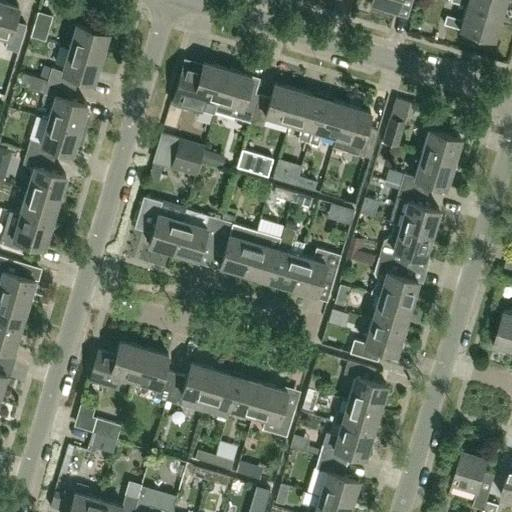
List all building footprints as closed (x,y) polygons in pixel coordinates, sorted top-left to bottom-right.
[(18,50),(27,23),(15,19),(19,4),(3,0),(0,0),(0,33),(8,36),(5,46),(18,50)] [(400,0),(371,0),(371,2),(375,3),(374,7),(384,10),(386,6),(397,9),(400,0)] [(502,15),(506,0),(451,0),(467,4),(502,15)] [(495,38),(502,15),(467,4),(462,19),(447,15),(445,23),(495,38)] [(45,39),(52,15),(38,10),(30,35),(45,39)] [(75,21),(68,46),(100,55),(107,31),(75,21)] [(93,80),(100,55),(68,46),(61,69),(51,66),(43,64),(39,75),(48,78),(48,79),(75,87),(78,76),(93,80)] [(203,60),(202,64),(185,59),(172,100),(214,112),(214,110),(227,67),(203,60)] [(250,120),(258,93),(254,92),(258,80),(251,78),(252,74),(227,67),(214,110),(250,120)] [(71,98),(75,87),(48,79),(42,98),(44,102),(51,104),(47,117),(85,128),(89,115),(83,114),(86,103),(71,98)] [(288,125),(299,88),(274,81),(269,96),(258,93),(250,120),(262,124),(265,114),(288,121),(287,125),(288,125)] [(309,141),(322,96),(299,88),(288,125),(299,129),(297,137),(309,141)] [(333,146),(346,103),(322,96),(309,141),(318,144),(322,130),(336,135),(333,146)] [(370,110),(346,103),(333,146),(356,153),(370,157),(378,129),(366,125),(370,110)] [(382,140),(383,140),(397,144),(404,120),(390,115),(382,140)] [(81,143),(85,128),(47,117),(40,140),(30,137),(27,149),(54,157),(57,147),(72,151),(75,141),(81,143)] [(428,127),(421,151),(453,161),(460,137),(428,127)] [(200,156),(204,145),(181,138),(177,152),(200,159),(200,156)] [(273,156),(241,147),(236,165),(268,174),(273,156)] [(50,169),(54,157),(27,149),(23,161),(33,164),(26,189),(58,198),(65,173),(50,169)] [(446,186),(453,161),(421,151),(414,175),(403,172),(403,171),(386,166),(384,175),(388,177),(388,179),(400,182),(400,183),(427,191),(430,181),(446,186)] [(196,172),(200,159),(177,152),(173,165),(196,172)] [(272,176),(296,183),(299,174),(283,170),(284,165),(276,162),(272,176)] [(316,180),(299,174),(296,183),(314,188),(316,180)] [(424,203),(427,191),(400,183),(389,220),(432,232),(439,208),(424,203)] [(291,199),(294,191),(275,185),(273,194),(291,199)] [(51,222),(58,198),(26,189),(19,212),(51,222)] [(311,196),(294,191),(291,199),(309,205),(311,196)] [(173,250),(185,207),(182,218),(158,211),(162,200),(143,194),(134,225),(152,230),(148,242),(173,250)] [(213,245),(221,218),(185,207),(173,250),(197,257),(202,242),(213,245)] [(44,246),(51,222),(19,212),(12,236),(2,233),(0,238),(0,245),(25,253),(28,242),(44,246)] [(244,271),(257,229),(221,218),(213,245),(224,249),(219,264),(244,271)] [(425,256),(432,232),(389,220),(389,221),(394,222),(391,234),(384,238),(379,255),(406,263),(409,252),(425,256)] [(268,278),(279,240),(278,239),(279,235),(257,229),(244,271),(268,278)] [(351,237),(348,246),(357,248),(359,239),(352,237),(351,237)] [(291,285),(301,254),(304,241),(295,238),(291,240),(290,243),(279,240),(268,278),(291,285)] [(354,258),(357,248),(348,246),(346,256),(354,258)] [(332,281),(340,254),(316,247),(313,257),(301,254),(291,285),(304,289),(316,293),(317,289),(321,278),(332,281)] [(20,272),(23,261),(0,254),(0,273),(1,274),(0,276),(0,294),(27,302),(31,289),(34,277),(20,272)] [(403,275),(406,263),(379,255),(375,268),(374,271),(378,280),(371,288),(371,289),(370,292),(378,294),(410,304),(415,289),(418,279),(403,275)] [(511,270),(496,270),(496,286),(511,286),(511,270)] [(343,303),(347,289),(348,285),(340,282),(338,289),(334,301),(343,303)] [(0,319),(20,325),(27,302),(0,294),(0,319)] [(404,327),(410,304),(378,294),(371,318),(404,327)] [(511,309),(505,308),(493,346),(511,351),(511,309)] [(396,351),(404,327),(371,318),(365,340),(354,337),(350,351),(377,359),(381,347),(396,351)] [(0,346),(13,350),(20,325),(0,319),(0,346)] [(121,373),(135,377),(144,346),(120,338),(115,354),(98,349),(90,376),(118,384),(121,373)] [(167,399),(175,371),(164,368),(168,353),(144,346),(135,377),(158,384),(155,395),(167,399)] [(344,371),(355,374),(348,398),(380,408),(387,383),(371,379),(375,367),(348,359),(344,371)] [(203,409),(216,367),(191,360),(186,375),(175,371),(167,399),(203,409)] [(226,416),(239,374),(216,367),(203,409),(226,416)] [(253,413),(263,381),(239,374),(226,416),(227,416),(230,406),(253,413)] [(288,388),(263,381),(253,413),(265,416),(262,427),(287,434),(295,407),(283,404),(288,388)] [(303,405),(304,405),(312,407),(317,390),(317,389),(308,386),(303,405)] [(373,432),(380,408),(348,398),(344,410),(338,408),(334,420),(340,422),(373,432)] [(120,423),(96,416),(92,430),(116,437),(120,423)] [(366,455),(373,432),(340,422),(334,444),(323,441),(319,454),(347,462),(350,451),(366,455)] [(226,426),(223,441),(240,445),(244,431),(226,426)] [(112,450),(116,437),(92,430),(88,443),(112,450)] [(453,479),(478,487),(473,504),(484,507),(495,472),(485,468),(490,449),(478,445),(477,449),(463,445),(453,479)] [(195,457),(212,462),(215,453),(197,447),(194,456),(195,457)] [(220,454),(215,453),(212,462),(230,467),(233,458),(235,451),(221,448),(220,454)] [(344,473),(347,462),(319,454),(316,466),(314,466),(307,489),(319,493),(351,502),(358,478),(344,473)] [(511,497),(511,459),(511,460),(501,494),(511,497)] [(207,478),(210,469),(192,464),(190,472),(207,478)] [(228,474),(210,469),(207,478),(225,483),(228,474)] [(280,481),(275,500),(283,502),(289,484),(280,481)] [(94,511),(99,496),(75,489),(68,511),(94,511)] [(132,511),(138,496),(124,492),(121,503),(99,496),(94,511),(132,511)] [(348,511),(351,502),(319,493),(315,505),(309,503),(306,511),(348,511)] [(172,511),(174,507),(138,496),(132,511),(172,511)]
